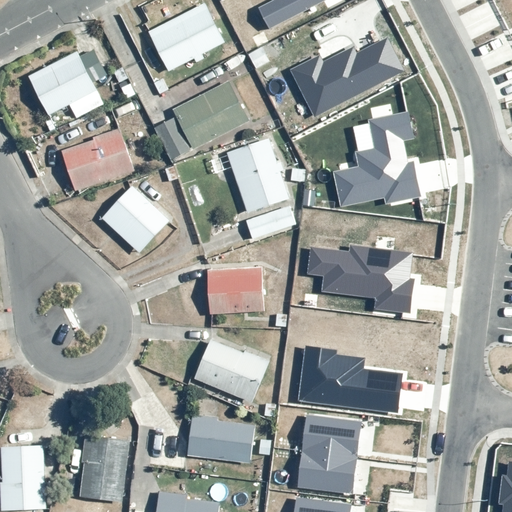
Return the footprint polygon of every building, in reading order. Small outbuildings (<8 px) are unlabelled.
[(205,60),(202,53),(224,42),(205,3),(148,31),(168,70),(193,58),(196,64),(205,60)] [(77,119),(105,105),(94,83),(109,75),(93,45),(29,78),(48,116),(69,105),(77,119)] [(249,123),(230,83),(173,111),(176,118),(155,128),(171,161),(249,123)] [(133,171),(119,130),(61,150),(75,191),(133,171)] [(289,200),(269,139),(227,153),(247,214),(289,200)] [(171,220),(135,185),(102,218),(139,254),(171,220)] [(296,226),(291,207),(245,220),(251,239),(296,226)] [(264,312),(262,268),(207,270),(209,314),(264,312)] [(268,362),(208,338),(193,379),(252,402),(268,362)] [(254,425),(193,417),(188,455),(250,463),(254,425)] [(123,502),(130,423),(88,419),(81,498),(123,502)] [(56,482),(55,448),(2,449),(2,510),(45,510),(45,482),(56,482)] [(218,511),(220,504),(160,496),(157,511),(218,511)]
